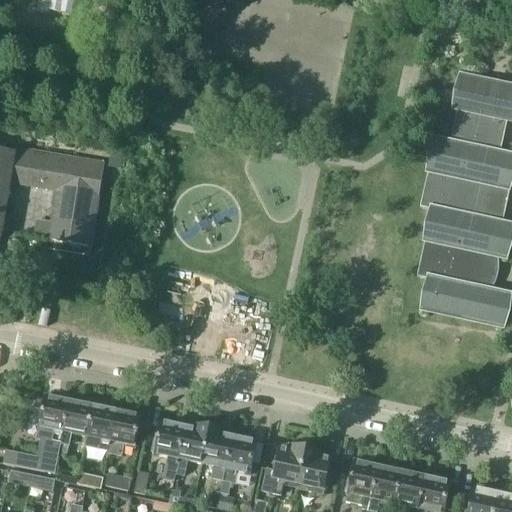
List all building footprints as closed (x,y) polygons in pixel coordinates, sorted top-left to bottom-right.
[(39,0),(37,14),(49,16),(50,13),(71,17),(75,0),(39,0)] [(511,158),(497,155),(505,121),(511,122),(511,89),(458,78),(452,110),(459,112),(452,145),(433,141),(426,173),(427,174),(420,210),(430,212),(423,243),(425,243),(417,279),(427,281),(420,312),(504,330),(511,297),(490,293),(496,258),(507,261),(511,237),(511,227),(500,225),(508,191),(509,191),(511,179),(511,158)] [(0,239),(9,185),(56,193),(48,242),(91,249),(105,165),(103,164),(103,166),(89,163),(89,162),(88,162),(87,163),(75,161),(75,160),(74,159),(73,161),(61,159),(61,157),(60,157),(60,159),(46,156),(47,155),(45,155),(45,156),(32,154),(32,153),(31,152),(31,154),(14,151),(13,155),(3,153),(3,151),(2,149),(1,148),(0,148),(0,239)] [(17,456),(15,468),(44,474),(55,476),(58,458),(69,404),(60,402),(60,399),(47,397),(47,400),(45,399),(42,412),(30,410),(27,426),(39,428),(39,429),(40,429),(37,441),(44,442),(41,460),(17,456)] [(69,404),(58,458),(67,459),(72,436),(86,438),(87,439),(93,406),(79,403),(78,406),(69,404)] [(86,438),(84,449),(108,454),(116,414),(107,412),(107,409),(93,406),(87,439),(86,438)] [(108,455),(107,456),(108,457),(121,459),(124,446),(134,448),(140,419),(138,418),(139,415),(126,413),(125,416),(116,414),(108,454),(108,455)] [(154,441),(151,454),(154,454),(154,456),(168,459),(163,482),(173,484),(175,477),(185,430),(176,428),(176,425),(163,422),(162,425),(160,425),(157,442),(154,441)] [(185,430),(175,477),(183,478),(186,463),(202,466),(209,430),(195,427),(194,432),(185,430)] [(209,430),(202,466),(213,468),(211,480),(223,482),(232,439),(223,438),(224,433),(209,430)] [(223,482),(220,495),(221,495),(221,496),(228,497),(231,485),(235,486),(237,473),(249,476),(256,445),(254,444),(255,441),(241,438),(241,441),(232,439),(223,482)] [(266,471),(262,493),(280,497),(283,483),(298,486),(306,451),(290,447),(290,452),(280,449),(275,473),(266,471)] [(298,486),(297,491),(322,497),(330,460),(320,458),(321,454),(306,451),(298,486)] [(347,481),(344,494),(347,494),(345,504),(360,507),(359,511),(368,511),(378,470),(354,464),(350,482),(347,481)] [(378,470),(368,511),(376,511),(379,503),(394,506),(401,475),(378,470)] [(62,472),(60,484),(77,487),(79,476),(62,472)] [(32,477),(11,473),(9,484),(30,489),(32,477)] [(133,495),(144,497),(149,476),(138,473),(133,495)] [(79,476),(77,487),(87,489),(94,490),(96,479),(79,475),(79,476)] [(111,477),(104,475),(101,487),(129,493),(131,481),(111,477)] [(401,475),(394,506),(409,509),(408,511),(417,511),(418,511),(425,480),(401,475)] [(33,477),(31,489),(53,494),(55,482),(43,480),(42,479),(33,477)] [(418,511),(417,511),(443,511),(449,485),(425,480),(418,511)] [(473,490),(468,511),(493,511),(497,496),(473,490)] [(180,494),(171,492),(168,506),(192,511),(194,502),(179,499),(180,494)] [(221,496),(221,495),(220,495),(212,493),(210,503),(219,505),(220,497),(221,496)] [(511,511),(511,498),(497,496),(493,511),(511,511)] [(219,505),(217,511),(224,511),(230,511),(233,500),(220,497),(219,505)] [(266,511),(268,505),(268,504),(255,502),(252,511),(266,511)] [(162,511),(163,505),(154,503),(152,511),(162,511)]
